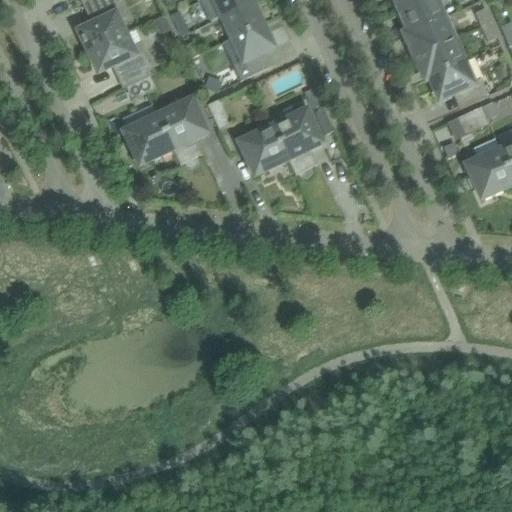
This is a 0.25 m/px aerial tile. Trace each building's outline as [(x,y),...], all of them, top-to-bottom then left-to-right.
[(90,53),(126,36),(119,22),(129,17),(120,0),(92,0),(86,3),(97,25),(80,33),(83,40),(82,40),(85,46),(86,46),(90,53)] [(223,19),(253,5),(250,0),(206,0),(202,2),(211,23),(223,18),(223,19)] [(394,0),(401,14),(404,13),(403,12),(429,0),(394,0)] [(404,13),(401,14),(410,34),(444,20),(435,0),(429,0),(403,12),(404,13)] [(234,40),(263,26),(253,5),(223,19),(234,40)] [(481,29),(491,25),(485,10),(475,15),(481,29)] [(180,13),(172,16),(179,32),(187,29),(180,13)] [(166,18),(157,23),(161,31),(170,27),(166,18)] [(454,41),(444,20),(410,34),(406,37),(415,59),(454,41)] [(488,43),(498,39),(491,25),(481,29),(488,43)] [(234,40),(224,45),(234,67),(242,83),(273,69),(265,53),(273,49),(263,26),(234,40)] [(511,28),(502,33),(506,42),(511,39),(511,28)] [(116,65),(127,89),(151,77),(156,75),(142,45),(132,50),(126,36),(90,53),(99,73),(116,65)] [(425,81),(430,78),(464,64),(454,41),(415,59),(425,81)] [(192,60),(201,56),(195,43),(186,48),(192,60)] [(473,85),(464,64),(430,78),(436,92),(438,91),(442,100),(458,93),(465,108),(488,98),(481,82),(473,85)] [(133,101),(151,93),(157,90),(151,77),(127,89),(133,101)] [(219,95),(223,83),(209,77),(205,90),(219,95)] [(220,131),(232,125),(221,101),(208,107),(211,113),(220,131)] [(160,117),(158,118),(174,150),(173,151),(181,167),(183,166),(183,165),(185,168),(187,169),(189,170),(192,170),(194,169),(196,168),(198,166),(198,164),(199,161),(198,159),(190,143),(196,140),(208,134),(192,102),(160,117)] [(482,109),(458,120),(463,133),(465,137),(489,126),(488,122),(487,122),(482,109)] [(275,128),(274,128),(289,161),(288,161),(296,177),(298,176),(299,176),(300,178),(302,180),(304,180),(307,181),(309,180),(311,178),(313,176),(314,174),(314,172),(313,169),(305,153),(311,151),(323,145),(311,121),(307,112),(275,128)] [(143,165),(173,151),(174,150),(158,118),(127,132),(131,141),(128,143),(135,158),(139,156),(143,165)] [(274,128),(243,143),(247,152),(243,154),(250,169),(254,167),(258,176),(288,161),(289,161),(274,128)] [(455,144),(443,149),(449,160),(453,158),(456,156),(457,152),(457,148),(455,144)] [(511,147),(502,151),(511,173),(511,147)] [(473,175),(469,177),(476,192),(480,190),(484,199),(511,186),(511,173),(502,151),(500,152),(479,162),(469,166),(473,175)]
